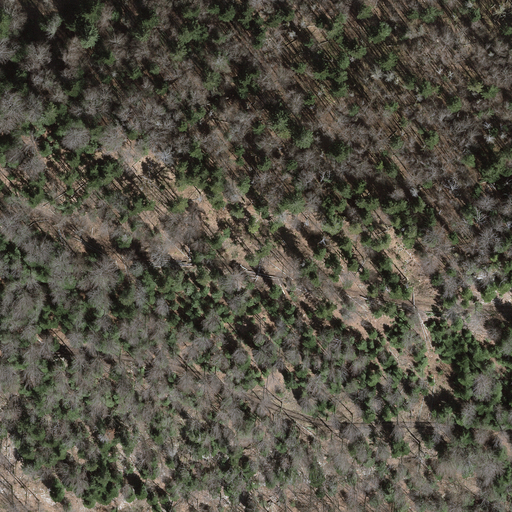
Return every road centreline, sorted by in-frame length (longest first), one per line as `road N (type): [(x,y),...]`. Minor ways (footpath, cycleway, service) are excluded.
road 1 (track): [(0,198),(138,253),(257,267),(421,302),(511,308)]
road 2 (track): [(0,339),(181,367),(330,425),(511,429)]
